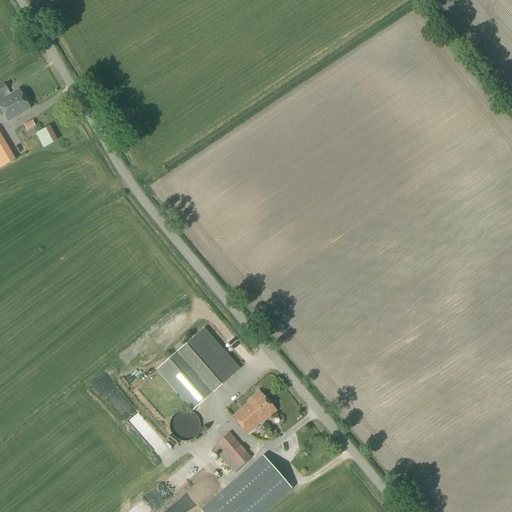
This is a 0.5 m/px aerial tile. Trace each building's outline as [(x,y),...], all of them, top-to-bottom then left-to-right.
[(19,89),(10,95),(8,90),(4,83),(0,85),(0,108),(8,122),(30,108),(19,89)] [(32,121),(24,125),(27,130),(35,126),(32,121)] [(50,123),(36,131),(46,148),(60,141),(50,123)] [(0,158),(5,166),(19,157),(6,138),(0,141),(0,158)] [(73,148),(62,153),(66,162),(77,157),(73,148)] [(192,411),(212,393),(239,369),(203,328),(176,353),(156,370),(192,411)] [(99,388),(113,405),(125,395),(111,378),(99,388)] [(145,398),(151,394),(142,381),(136,385),(145,398)] [(265,421),(276,411),(259,391),(247,402),(248,403),(232,417),(247,434),(264,419),(265,421)] [(169,449),(138,411),(129,418),(160,456),(169,449)] [(217,452),(218,454),(233,473),(250,458),(229,432),(216,444),(220,449),(217,452)] [(262,511),(291,488),(264,457),(202,511),(262,511)]
